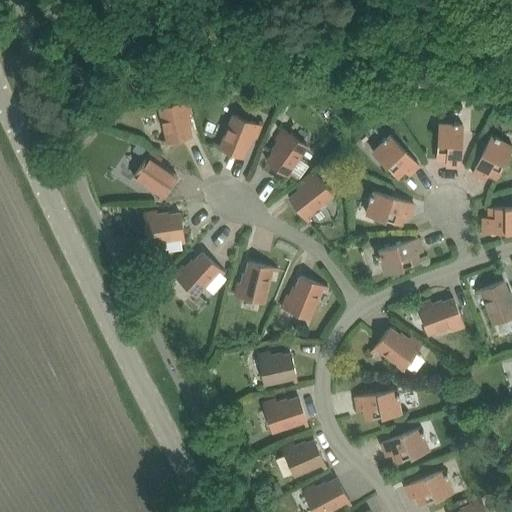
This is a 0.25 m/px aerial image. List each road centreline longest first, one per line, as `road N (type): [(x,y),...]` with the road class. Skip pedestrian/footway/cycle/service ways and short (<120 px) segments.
road 1 (tertiary): [(211,511),(0,92)]
road 2 (track): [(204,0),(212,40),(247,72),(511,89)]
